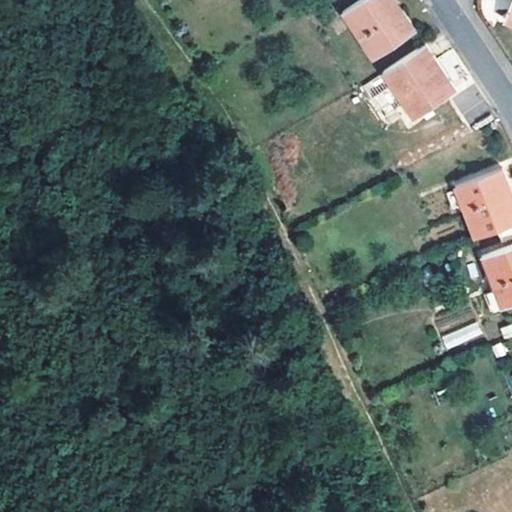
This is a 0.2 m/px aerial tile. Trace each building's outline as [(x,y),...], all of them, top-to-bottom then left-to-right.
[(398,12),(390,0),(363,0),(347,11),(378,57),(419,28),(404,7),(398,12)] [(390,0),(398,12),(404,7),(399,0),(390,0)] [(460,90),(446,71),(441,75),(433,64),(431,60),(437,56),(429,44),(423,48),(387,71),(418,118),(460,90)] [(441,75),(446,71),(437,56),(431,60),(433,64),(441,75)] [(451,97),(468,126),(492,112),(475,83),(451,97)] [(511,185),(506,168),(458,186),(478,238),(511,224),(511,209),(506,194),(511,191),(511,185)] [(511,245),(486,255),(504,308),(511,305),(511,245)] [(441,334),(445,347),(483,336),(478,322),(441,334)]
